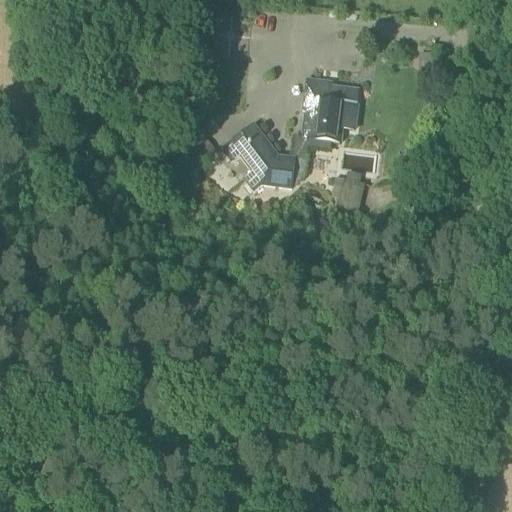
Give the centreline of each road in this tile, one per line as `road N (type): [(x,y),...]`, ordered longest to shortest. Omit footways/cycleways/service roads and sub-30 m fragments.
road 1 (track): [(469,511),(488,423),(480,207)]
road 2 (unclassified): [(480,207),(460,158),(463,0)]
